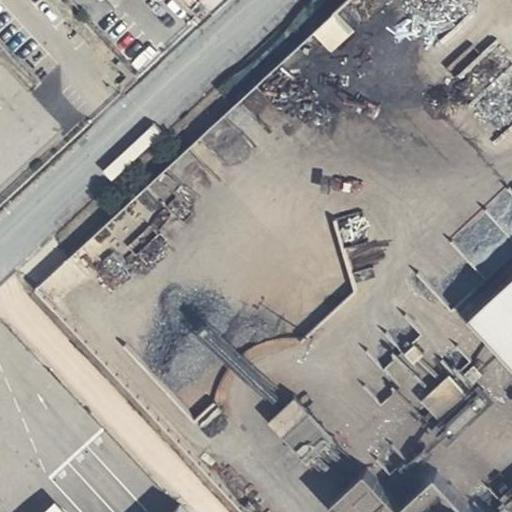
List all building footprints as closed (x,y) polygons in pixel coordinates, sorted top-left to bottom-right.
[(345,3),(318,26),(335,46),(362,23),(345,3)] [(511,279),(466,321),(511,370),(511,279)] [(453,368),(427,396),(442,410),(468,383),(453,368)] [(274,413),(310,457),(337,435),(301,391),(274,413)] [(396,511),(361,478),(326,510),(328,511),(464,511),(437,480),(398,511),(396,511)]
